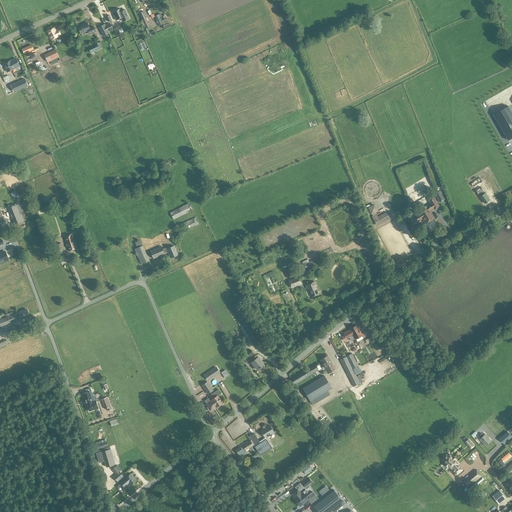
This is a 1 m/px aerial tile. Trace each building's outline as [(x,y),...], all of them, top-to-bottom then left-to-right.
[(116,21),(121,18),(123,22),(130,19),(125,10),(121,12),(120,9),(113,12),(114,15),(116,21)] [(146,17),(143,11),(142,9),(137,11),(139,13),(142,20),(146,17)] [(159,16),(155,17),(159,26),(164,24),(165,25),(169,24),(169,21),(163,21),(162,21),(159,16)] [(149,22),(146,17),(142,20),(146,28),(150,26),(148,23),(149,22)] [(87,23),(83,24),(84,25),(78,27),(81,34),(88,31),(89,34),(95,31),(93,26),(89,28),(87,23)] [(108,32),(105,25),(104,24),(98,27),(103,36),(109,34),(108,32)] [(54,28),(47,31),(51,40),(58,36),(61,35),(59,30),(56,31),(54,28)] [(97,43),(88,47),(91,54),(100,50),(99,49),(102,48),(101,44),(98,46),(97,43)] [(22,49),(24,54),(34,49),(32,45),(22,49)] [(48,61),(58,56),(56,50),(45,55),(48,61)] [(16,58),(10,61),(4,64),(8,72),(13,70),(14,72),(16,71),(15,69),(20,66),(16,58)] [(28,86),(25,79),(11,86),(14,92),(28,86)] [(494,114),(508,140),(511,137),(511,111),(509,106),(494,114)] [(163,165),(174,160),(172,157),(161,162),(163,165)] [(484,179),(471,186),(477,196),(486,191),(487,193),(493,190),(493,189),(500,186),(496,179),(487,184),(484,179)] [(423,187),(409,194),(411,199),(425,193),(423,187)] [(445,199),(440,191),(434,194),(440,202),(445,199)] [(431,203),(418,211),(419,214),(414,217),(417,221),(422,218),(425,223),(434,218),(430,210),(434,208),(434,209),(439,206),(434,197),(429,200),(431,203)] [(174,220),(192,210),(189,203),(170,213),(174,220)] [(41,212),(54,209),(52,204),(40,207),(41,212)] [(17,207),(10,210),(14,221),(21,217),(17,207)] [(377,226),(390,219),(387,212),(378,217),(377,214),(372,217),(377,226)] [(178,222),(180,228),(197,221),(194,214),(178,222)] [(77,248),(73,238),(72,234),(64,237),(69,250),(77,248)] [(135,249),(141,264),(149,261),(143,245),(142,246),(140,241),(135,243),(137,248),(135,249)] [(60,243),(54,245),(57,254),(63,253),(60,243)] [(153,259),(165,254),(161,245),(150,251),(153,259)] [(174,245),(166,249),(170,258),(178,254),(174,245)] [(5,251),(0,253),(0,262),(8,260),(5,251)] [(305,269),(314,265),(312,261),(309,262),(308,260),(302,262),(305,269)] [(396,264),(390,269),(396,276),(402,271),(396,264)] [(291,289),(302,284),(298,276),(288,281),(291,289)] [(308,289),(309,289),(312,297),(319,294),(315,286),(317,286),(315,281),(309,283),(308,281),(305,282),(306,285),(308,289)] [(232,306),(255,345),(265,339),(261,332),(258,334),(242,307),(245,306),(241,300),(232,306)] [(19,312),(21,318),(29,315),(27,309),(19,312)] [(21,318),(19,312),(0,319),(0,325),(0,326),(21,318)] [(10,329),(12,333),(20,330),(18,325),(10,329)] [(350,329),(355,338),(355,339),(362,335),(356,325),(350,329)] [(229,339),(239,339),(239,331),(236,331),(236,329),(225,330),(225,338),(229,338),(229,339)] [(351,340),(355,338),(350,329),(343,333),(344,335),(342,336),(344,341),(347,339),(347,338),(349,337),(351,340)] [(244,342),(239,346),(243,351),(248,348),(244,342)] [(204,347),(184,358),(194,376),(204,371),(200,366),(211,360),(204,347)] [(246,352),(250,358),(255,354),(251,349),(246,352)] [(352,353),(340,359),(353,386),(360,383),(353,369),(359,366),(352,353)] [(253,358),(254,360),(251,362),(257,370),(264,364),(258,357),(259,357),(256,355),(253,358)] [(327,355),(320,360),(326,369),(333,365),(327,355)] [(317,362),(291,378),(294,384),(319,370),(317,367),(319,365),(317,362)] [(213,376),(210,371),(204,375),(207,380),(213,376)] [(324,375),(302,388),(310,401),(332,388),(324,375)] [(207,381),(201,385),(207,394),(213,390),(207,381)] [(95,400),(92,401),(91,396),(93,396),(91,391),(89,391),(83,393),(86,401),(86,403),(89,411),(98,408),(95,400)] [(211,399),(212,400),(210,401),(208,398),(205,401),(207,403),(206,403),(208,407),(207,407),(209,410),(210,409),(211,410),(216,406),(216,407),(218,405),(220,406),(222,404),(222,403),(223,402),(218,395),(217,395),(215,391),(211,394),(214,398),(211,399)] [(105,409),(114,406),(111,397),(106,399),(106,398),(101,399),(105,409)] [(269,425),(261,431),(265,438),(274,432),(269,425)] [(511,436),(508,432),(500,439),(504,444),(511,436)] [(260,456),(272,448),(266,439),(260,443),(254,433),(249,436),(255,446),(254,446),(260,456)] [(485,435),(484,436),(482,433),(479,436),(481,438),(480,439),(486,446),(491,441),(485,435)] [(108,447),(106,440),(96,443),(98,450),(108,447)] [(238,455),(245,450),(248,448),(250,451),(253,449),(251,446),(253,446),(250,441),(243,446),(242,446),(235,450),(238,455)] [(111,449),(96,453),(99,462),(104,461),(106,467),(116,464),(111,449)] [(449,454),(448,455),(447,454),(446,454),(445,454),(444,455),(444,457),(444,458),(444,459),(443,460),(452,469),(457,475),(462,470),(457,464),(458,464),(454,460),(455,459),(453,457),(453,458),(449,454)] [(510,455),(509,454),(500,462),(501,464),(510,455)] [(305,473),(311,469),(306,463),(301,468),(305,473)] [(113,477),(117,482),(124,477),(120,472),(123,469),(119,464),(112,470),(116,474),(113,477)] [(473,475),(478,480),(482,476),(478,471),(473,475)] [(125,478),(120,482),(126,489),(131,485),(137,481),(136,479),(137,479),(135,477),(134,477),(131,473),(129,475),(128,473),(125,476),(126,477),(125,478)] [(468,488),(473,484),(468,479),(464,483),(468,488)] [(302,486),(296,490),(292,493),(295,498),(294,499),(300,507),(308,500),(311,503),(317,498),(313,492),(306,497),(302,492),(301,494),(299,492),(304,488),(302,486)] [(313,505),(318,511),(332,511),(344,503),(334,490),(313,505)] [(495,494),(493,496),(499,504),(502,502),(499,498),(503,495),(499,490),(495,494)]
